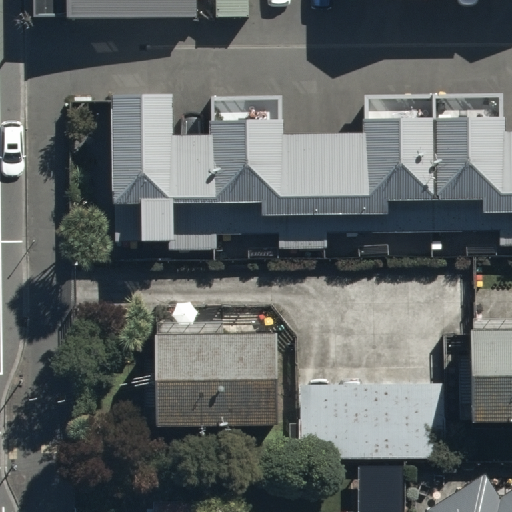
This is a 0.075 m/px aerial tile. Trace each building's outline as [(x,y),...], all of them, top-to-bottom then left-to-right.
[(62,0),(63,19),(195,18),(194,0),(62,0)] [(501,93),(360,93),(360,116),(357,116),(357,130),(287,130),(282,130),(282,94),(205,94),(205,131),(170,131),(170,88),(110,88),(112,238),(169,238),(169,245),(213,245),(213,232),(279,232),(279,243),(326,243),(326,226),(497,226),(497,241),(511,241),(511,128),(500,128),(501,93)] [(511,332),(464,334),(466,426),(511,424),(511,332)] [(275,431),(274,334),(151,336),(153,432),(275,431)] [(511,511),(511,487),(494,499),(481,477),(426,511),(511,511)] [(215,511),(215,500),(152,501),(152,511),(215,511)]
